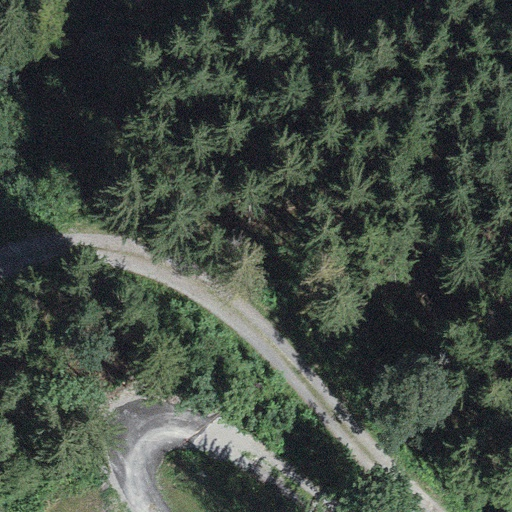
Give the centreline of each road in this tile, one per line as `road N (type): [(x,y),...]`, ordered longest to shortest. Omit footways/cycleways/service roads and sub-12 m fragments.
road 1 (unclassified): [(0,267),(88,248),(208,290),(244,315),(445,511)]
road 2 (track): [(322,511),(233,445),(183,427),(148,436),(137,449),(138,486),(154,511)]
